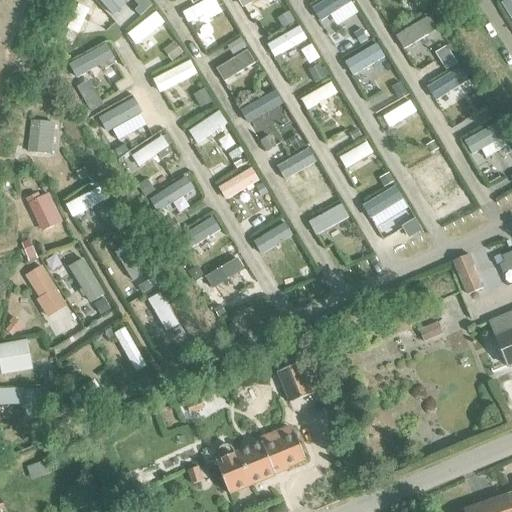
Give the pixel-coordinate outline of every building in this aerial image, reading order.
[(116,1),(114,0),(97,0),(107,10),(116,1)] [(212,0),(207,0),(181,14),(187,25),(217,9),(212,0)] [(236,0),(242,9),(257,0),(236,0)] [(353,6),(349,0),(341,0),(318,13),(324,23),(334,17),(336,21),(345,16),(342,12),(353,6)] [(511,0),(508,0),(503,4),(511,19),(511,0)] [(89,11),(77,5),(60,40),(72,45),(89,11)] [(155,13),(126,35),(135,46),(164,24),(155,13)] [(288,13),(277,19),(282,28),(293,22),(288,13)] [(428,17),(396,37),(404,51),(437,31),(428,17)] [(298,27),(266,46),(274,59),(306,40),(298,27)] [(240,39),(226,47),(231,55),(245,47),(240,39)] [(174,42),(163,51),(171,62),(182,53),(174,42)] [(105,45),(68,66),(75,80),(113,59),(105,45)] [(376,45),(344,64),(352,77),(384,58),(376,45)] [(246,51),(215,71),(224,84),(254,64),(246,51)] [(450,53),(438,60),(445,71),(456,65),(450,53)] [(185,63),(155,79),(161,90),(178,81),(180,85),(188,80),(186,77),(190,74),(185,63)] [(319,66),(309,72),(315,84),(325,78),(319,66)] [(458,66),(427,83),(436,98),(467,80),(458,66)] [(330,83),(300,101),(306,112),(337,95),(330,83)] [(400,84),(390,89),(396,100),(406,94),(400,84)] [(203,90),(192,96),(200,109),(210,102),(203,90)] [(86,99),(83,100),(89,113),(93,111),(102,105),(95,93),(86,99)] [(269,96),(239,113),(245,123),(275,107),(269,96)] [(143,108),(136,98),(107,115),(113,126),(143,108)] [(416,113),(409,102),(382,119),(389,129),(416,113)] [(487,111),(475,118),(480,127),(492,120),(487,111)] [(218,112),(188,133),(196,145),(226,125),(218,112)] [(31,122),(28,153),(51,155),(54,124),(31,122)] [(496,124),(464,143),(472,157),(504,138),(496,124)] [(356,130),(348,135),(352,141),(360,137),(356,130)] [(270,135),(260,141),(267,153),(277,147),(270,135)] [(167,148),(161,138),(131,157),(138,167),(167,148)] [(114,146),(112,147),(118,157),(119,156),(127,151),(122,142),(114,146)] [(433,142),(426,146),(430,154),(438,150),(433,142)] [(338,159),(345,171),(373,154),(366,143),(338,159)] [(308,150),(274,169),(282,181),(315,162),(308,150)] [(421,185),(449,169),(442,158),(414,175),(421,185)] [(82,170),(74,174),(78,182),(86,178),(82,170)] [(247,171),(221,187),(227,197),(253,181),(247,171)] [(388,174),(378,180),(383,189),(393,183),(388,174)] [(187,178),(159,196),(166,206),(193,189),(187,178)] [(146,180),(137,185),(137,187),(144,197),(153,191),(146,180)] [(262,187),(256,190),(260,197),(266,193),(262,187)] [(327,189),(317,195),(324,205),(334,199),(327,189)] [(372,216),(400,200),(394,189),(366,205),(372,216)] [(47,195),(27,204),(38,227),(58,217),(47,195)] [(465,195),(453,202),(460,215),(473,208),(465,195)] [(68,203),(78,226),(89,222),(83,207),(87,205),(83,196),(68,203)] [(339,208),(312,223),(318,233),(345,218),(339,208)] [(212,218),(181,238),(190,251),(220,232),(212,218)] [(113,219),(104,223),(109,233),(118,228),(113,219)] [(173,219),(163,226),(170,237),(180,230),(173,219)] [(416,223),(407,228),(412,237),(421,232),(416,223)] [(280,224),(254,241),(261,252),(276,243),(278,246),(284,241),(282,238),(287,235),(280,224)] [(21,244),(20,244),(20,245),(28,263),(36,260),(28,241),(21,244)] [(144,275),(126,246),(113,254),(131,283),(144,275)] [(505,263),(499,265),(502,273),(511,269),(511,251),(502,256),(505,263)] [(476,268),(470,255),(452,263),(467,297),(483,290),(474,269),(476,268)] [(211,290),(243,271),(236,259),(204,279),(211,290)] [(103,296),(81,260),(67,268),(89,305),(103,296)] [(188,272),(187,272),(192,280),(193,282),(202,276),(196,267),(188,272)] [(40,268),(27,277),(40,298),(36,301),(47,318),(65,307),(42,272),(40,268)] [(306,270),(299,273),(302,282),(310,278),(306,270)] [(147,282),(137,288),(142,295),(151,289),(147,282)] [(165,332),(177,325),(159,295),(147,302),(165,332)] [(104,301),(93,306),(99,316),(109,311),(104,301)] [(220,306),(212,310),(216,318),(224,314),(220,306)] [(511,312),(491,322),(509,367),(511,365),(511,312)] [(10,325),(5,331),(11,336),(16,330),(18,332),(23,326),(13,317),(8,323),(10,325)] [(419,331),(424,343),(443,335),(438,323),(419,331)] [(129,352),(113,325),(102,331),(118,358),(129,352)] [(29,358),(26,342),(0,345),(0,377),(20,374),(18,360),(29,358)] [(187,346),(176,352),(178,355),(180,360),(191,354),(189,350),(187,346)] [(277,373),(290,404),(313,395),(301,364),(300,364),(277,373)] [(74,409),(100,392),(93,381),(67,399),(74,409)] [(22,390),(0,390),(0,406),(23,406),(23,420),(41,419),(41,392),(22,392),(22,390)] [(57,393),(45,396),(49,410),(61,406),(57,393)] [(198,398),(185,403),(189,414),(202,409),(198,398)] [(216,462),(229,496),(275,477),(274,474),(306,461),(295,433),(263,446),(262,444),(235,454),(233,451),(230,447),(227,446),(223,447),(219,449),(218,453),(219,457),(220,460),(216,462)] [(26,468),(31,481),(45,476),(40,463),(26,468)] [(187,471),(192,485),(202,482),(197,468),(187,471)] [(511,511),(511,494),(463,511),(511,511)]
